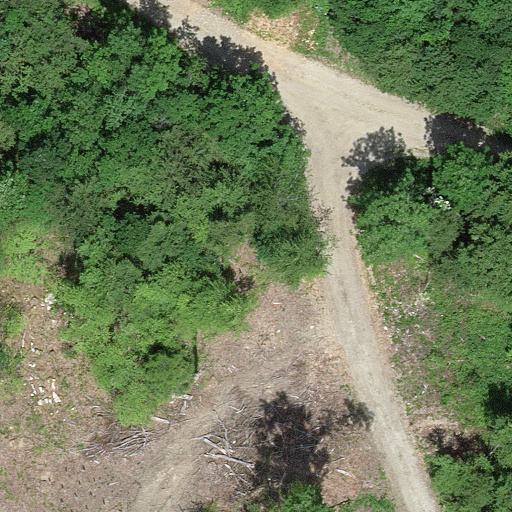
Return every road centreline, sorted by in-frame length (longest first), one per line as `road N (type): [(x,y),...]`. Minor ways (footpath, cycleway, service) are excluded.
road 1 (track): [(145,0),(329,99),(339,264),(354,333),(422,511)]
road 2 (track): [(511,174),(329,99)]
